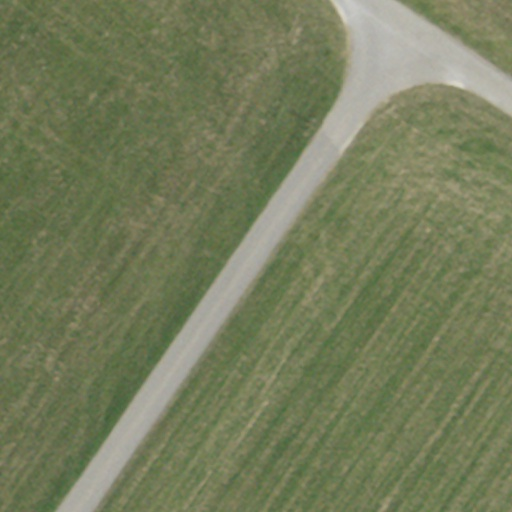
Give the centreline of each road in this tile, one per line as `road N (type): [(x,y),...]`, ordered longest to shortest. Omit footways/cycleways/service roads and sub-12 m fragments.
road 1 (track): [(75,511),(418,15)]
road 2 (unclassified): [(394,0),(511,76)]
